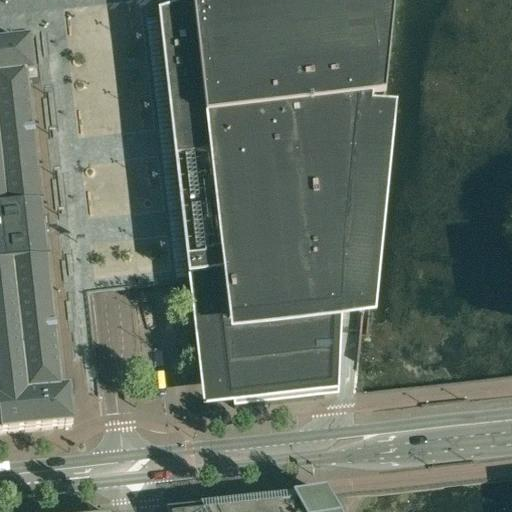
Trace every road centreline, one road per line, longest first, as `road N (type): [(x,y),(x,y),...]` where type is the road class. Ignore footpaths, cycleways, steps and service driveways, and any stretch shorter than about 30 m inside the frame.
road 1 (primary): [(511,412),(126,455)]
road 2 (primary): [(131,479),(511,442)]
road 3 (primary): [(126,455),(0,470)]
